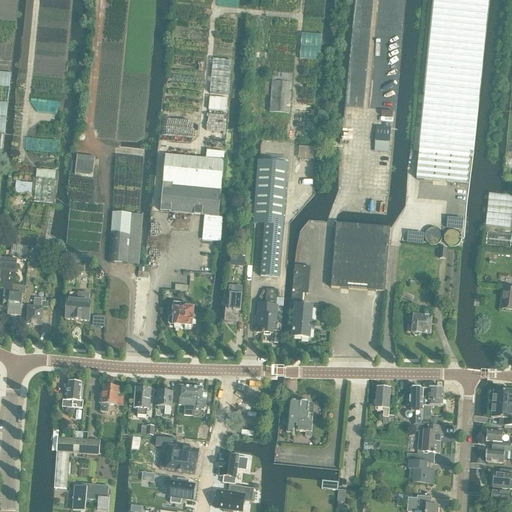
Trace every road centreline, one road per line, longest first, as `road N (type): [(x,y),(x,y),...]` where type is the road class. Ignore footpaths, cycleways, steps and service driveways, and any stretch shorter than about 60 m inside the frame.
road 1 (unclassified): [(467,375),(229,370)]
road 2 (unclassified): [(229,370),(15,365)]
road 3 (unknown): [(386,374),(399,229),(412,191),(433,187)]
road 4 (unknown): [(146,366),(158,261),(196,250),(198,209)]
road 5 (unclassified): [(8,511),(15,365)]
road 6 (residential): [(229,370),(202,511)]
road 7 (residential): [(457,511),(467,375)]
